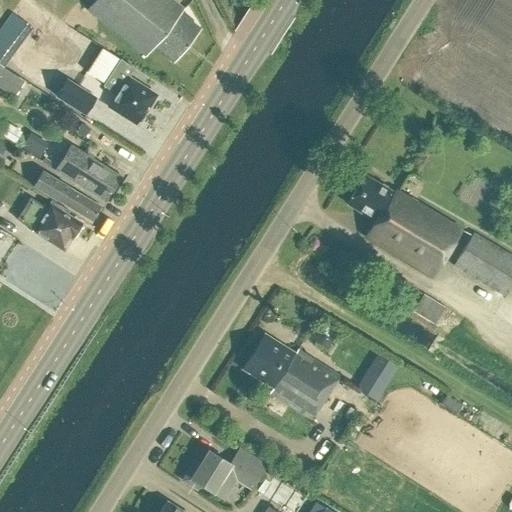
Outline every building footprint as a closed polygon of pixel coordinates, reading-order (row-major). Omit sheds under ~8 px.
[(173,61),(199,29),(180,13),(183,9),(172,0),(93,0),(86,10),(144,57),(153,46),(173,61)] [(32,28),(11,13),(0,27),(0,65),(3,67),(32,28)] [(498,94),(511,71),(511,60),(474,38),(455,68),(470,77),(471,78),(467,85),(465,83),(458,96),(480,110),(492,90),(498,94)] [(140,122),(147,111),(145,110),(154,95),(127,78),(133,68),(119,59),(102,86),(116,95),(108,106),(136,124),(138,121),(140,122)] [(0,88),(14,97),(24,81),(0,66),(0,88)] [(85,114),(96,97),(68,79),(57,96),(85,114)] [(7,123),(1,134),(14,143),(20,131),(7,123)] [(80,123),(75,132),(83,137),(89,128),(80,123)] [(105,200),(120,177),(70,145),(56,169),(105,200)] [(92,221),(100,207),(58,181),(42,171),(33,185),(92,221)] [(392,192),(363,174),(346,204),(373,220),(363,235),(429,277),(458,231),(393,191),(392,192)] [(45,207),(30,198),(17,219),(30,228),(29,230),(48,242),(49,241),(63,249),(70,237),(71,238),(80,224),(65,215),(68,210),(50,199),(45,207)] [(506,296),(511,285),(511,255),(472,233),(453,265),(506,296)] [(434,323),(444,307),(424,294),(414,310),(434,323)] [(327,349),(333,337),(313,325),(306,337),(327,349)] [(294,355),(263,335),(241,369),(269,387),(266,392),(310,419),(338,374),(298,348),(294,355)] [(377,353),(366,371),(386,383),(397,366),(377,353)] [(222,392),(286,431),(296,415),(232,376),(222,392)] [(456,414),(462,405),(447,396),(442,404),(456,414)] [(250,488),(266,463),(241,447),(230,465),(207,450),(199,464),(194,460),(182,480),(196,489),(199,484),(222,498),(234,478),(250,488)] [(186,511),(166,499),(158,511),(186,511)]
